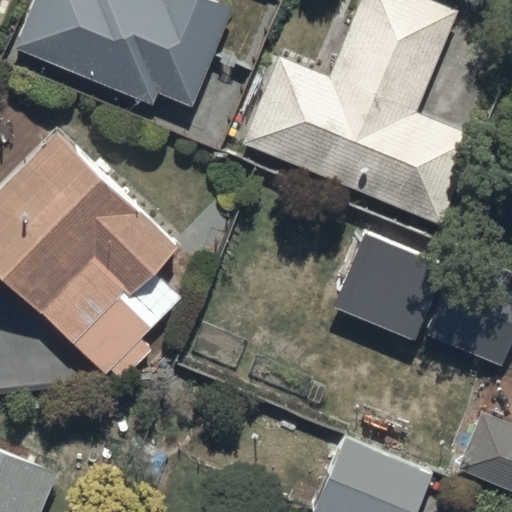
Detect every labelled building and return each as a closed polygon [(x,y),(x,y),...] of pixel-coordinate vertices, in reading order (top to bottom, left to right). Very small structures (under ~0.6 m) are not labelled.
[(32,0),(15,43),(152,100),(157,89),(191,103),(232,3),(224,0),(32,0)] [(457,7),(440,0),(356,0),(327,72),(278,52),(242,139),(440,220),(476,132),(416,108),(457,7)] [(58,125),(0,183),(0,266),(4,270),(106,370),(111,366),(121,377),(151,346),(140,335),(181,293),(154,266),(178,242),(58,125)] [(365,227),(333,302),(414,336),(445,261),(365,227)] [(511,268),(458,247),(423,330),(502,363),(511,338),(511,268)] [(511,420),(481,407),(457,465),(511,487),(511,420)] [(413,511),(432,469),(345,433),(311,511),(413,511)] [(0,511),(38,511),(57,467),(0,444),(0,511)]
